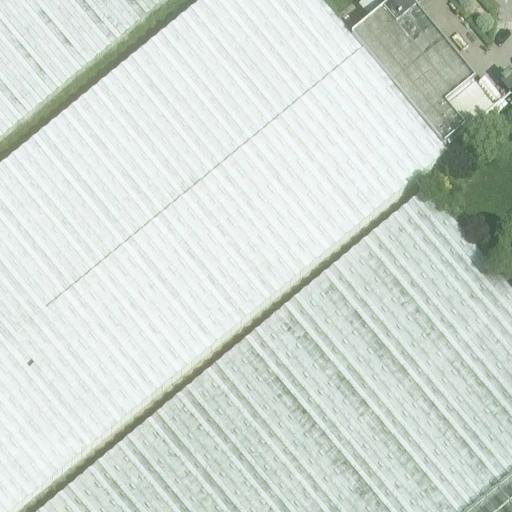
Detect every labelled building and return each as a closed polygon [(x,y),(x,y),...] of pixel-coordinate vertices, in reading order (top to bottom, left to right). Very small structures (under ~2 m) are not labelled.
[(0,0),(0,146),(170,0),(0,0)] [(407,8),(401,0),(397,0),(386,8),(368,24),(361,16),(345,30),(320,0),(203,0),(0,167),(0,511),(13,511),(448,155),(444,151),(493,110),(473,85),(474,84),(410,6),(407,8)] [(379,0),(386,8),(397,0),(379,0)] [(511,73),(510,71),(499,80),(511,95),(511,73)] [(511,511),(511,291),(511,293),(426,191),(39,511),(511,511)]
